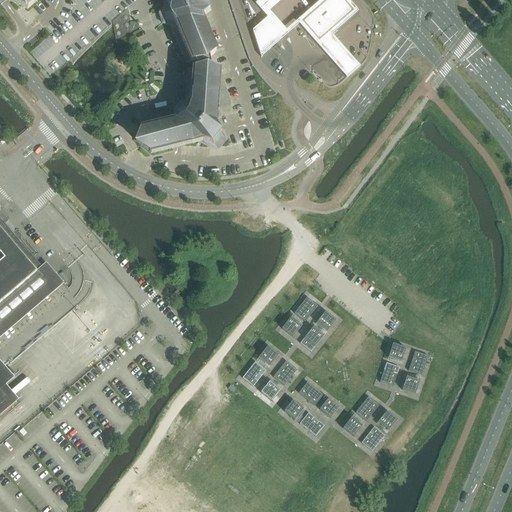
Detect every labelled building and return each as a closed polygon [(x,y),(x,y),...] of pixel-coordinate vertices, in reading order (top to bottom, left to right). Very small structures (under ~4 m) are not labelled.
[(10,0),(11,0),(27,10),(38,0),(10,0)] [(169,24),(186,65),(192,63),(205,62),(215,53),(216,53),(201,18),(211,11),(211,10),(207,0),(161,0),(165,11),(164,11),(165,16),(164,16),(163,17),(163,19),(164,20),(165,20),(167,20),(169,24)] [(254,30),(254,32),(270,18),(285,34),(262,55),(262,57),(300,25),(316,43),(317,42),(299,22),(324,0),(345,0),(355,12),(357,10),(348,0),(263,0),(257,6),(267,17),(254,30)] [(331,35),(358,12),(357,10),(355,12),(345,0),(324,0),(299,22),(317,42),(329,32),(331,35)] [(254,30),(252,31),(261,58),(262,57),(262,55),(276,42),(285,34),(270,18),(261,26),(254,32),(254,30)] [(342,48),(331,35),(329,32),(317,42),(316,43),(330,59),(347,79),(360,67),(342,48)] [(150,154),(198,143),(218,151),(227,140),(215,122),(219,73),(206,68),(193,71),(187,70),(185,107),(184,107),(185,107),(183,109),(181,109),(180,109),(179,110),(179,112),(180,113),(178,115),(174,116),(142,124),(143,124),(135,142),(150,154)] [(20,285),(0,261),(0,415),(13,405),(0,389),(0,328),(59,278),(46,263),(20,285)]
